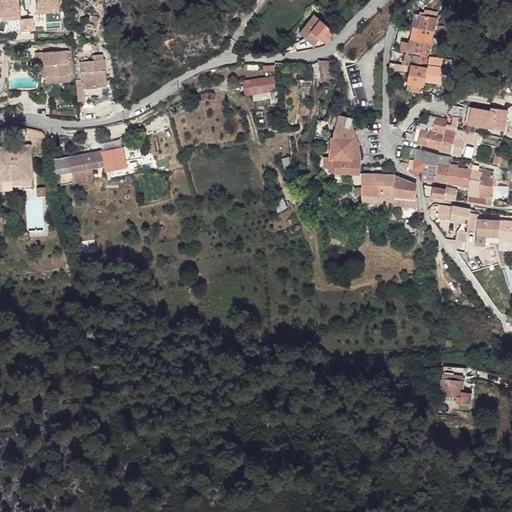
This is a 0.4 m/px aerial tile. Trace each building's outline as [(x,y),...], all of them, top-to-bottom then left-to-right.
[(0,0),(0,15),(21,13),(19,0),(0,0)] [(61,11),(61,6),(39,8),(39,2),(36,2),(37,13),(61,11)] [(409,72),(407,83),(423,86),(424,81),(430,57),(433,40),(434,37),(437,18),(431,16),(431,11),(425,10),(424,13),(420,12),(420,14),(418,27),(413,26),(409,43),(402,41),(400,50),(407,52),(405,61),(403,61),(402,65),(390,62),(389,69),(409,72)] [(300,33),(306,38),(311,31),(320,39),(326,44),(336,33),(314,15),(300,33)] [(439,26),(437,35),(447,37),(449,28),(439,26)] [(306,38),(315,45),(320,39),(311,31),(306,38)] [(45,76),(46,82),(71,81),(68,51),(43,52),(45,76)] [(41,67),(42,76),(45,76),(43,52),(35,53),(36,67),(41,67)] [(76,80),(78,101),(83,101),(82,97),(85,97),(84,88),(107,86),(107,78),(97,78),(96,71),(106,70),(105,59),(103,60),(103,55),(92,56),(93,61),(80,62),(81,79),(76,80)] [(430,57),(424,81),(440,83),(442,74),(450,75),(452,60),(430,57)] [(320,61),(321,82),(332,82),(332,61),(320,61)] [(107,78),(106,70),(96,71),(97,78),(107,78)] [(243,81),(245,95),(269,92),(271,103),(280,102),(278,91),(276,76),(243,81)] [(407,83),(406,90),(422,93),(423,86),(407,83)] [(302,86),(300,108),(309,108),(311,87),(302,86)] [(450,105),(448,116),(453,117),(459,118),(461,118),(463,107),(450,105)] [(472,107),(469,124),(488,127),(491,110),(472,107)] [(491,110),(488,127),(504,130),(507,110),(491,107),(491,110)] [(329,167),(329,171),(335,172),(348,173),(359,173),(360,159),(358,145),(353,128),(353,118),(338,115),(333,137),(331,157),(324,156),(324,167),(329,167)] [(413,142),(440,150),(446,125),(447,119),(430,115),(428,125),(418,122),(413,142)] [(446,125),(440,150),(451,153),(457,129),(459,118),(453,117),(451,126),(446,125)] [(457,129),(451,153),(461,156),(464,141),(476,144),(478,134),(457,129)] [(102,151),(102,152),(123,148),(121,140),(101,144),(102,151)] [(33,179),(31,145),(0,146),(0,180),(11,180),(33,179)] [(55,160),(57,174),(59,173),(59,170),(71,167),(72,171),(92,167),(91,165),(104,163),(106,170),(126,166),(123,148),(102,152),(102,151),(55,160)] [(417,149),(416,160),(415,160),(438,164),(439,156),(417,149)] [(438,164),(435,180),(447,183),(450,166),(449,166),(451,158),(439,156),(438,164)] [(416,177),(424,179),(435,180),(438,164),(415,160),(416,160),(410,159),(409,163),(401,162),(400,164),(409,172),(416,177)] [(447,183),(446,187),(458,189),(455,184),(461,185),(469,186),(471,170),(467,169),(450,166),(447,183)] [(468,193),(468,194),(491,198),(493,198),(494,174),(478,171),(479,167),(472,166),(471,170),(469,186),(468,193)] [(59,173),(61,185),(94,178),(92,167),(72,171),(71,167),(59,170),(59,173)] [(363,175),(362,193),(381,195),(381,198),(378,197),(378,203),(394,204),(394,206),(418,208),(417,198),(415,198),(416,189),(416,187),(415,184),(411,182),(395,176),(395,175),(363,173),(363,175)] [(355,186),(355,193),(362,193),(363,175),(352,175),(351,183),(355,186)] [(326,198),(335,206),(339,201),(330,194),(317,176),(312,181),(312,184),(326,198)] [(0,190),(12,189),(11,180),(0,180),(0,190)] [(458,189),(458,190),(468,193),(469,186),(461,185),(455,184),(458,189)] [(432,191),(431,197),(445,199),(445,198),(456,199),(458,190),(458,189),(446,187),(446,189),(429,186),(428,190),(432,191)] [(468,194),(467,201),(489,205),(491,198),(468,194)] [(452,206),(449,220),(468,223),(470,213),(471,209),(452,205),(452,206)] [(468,223),(468,229),(477,230),(476,245),(486,245),(486,236),(486,234),(490,234),(490,236),(499,237),(499,240),(511,241),(511,221),(477,219),(478,214),(470,213),(468,223)] [(27,240),(29,237),(44,236),(43,230),(28,231),(28,232),(26,231),(24,231),(22,232),(20,234),(20,236),(21,239),(23,240),(25,241),(27,240)] [(457,230),(456,241),(465,242),(467,232),(457,230)] [(464,286),(460,280),(455,284),(459,289),(464,286)] [(496,342),(493,354),(499,356),(502,343),(496,342)] [(444,366),(443,374),(463,376),(466,376),(467,368),(444,366)] [(442,379),(440,396),(457,397),(456,403),(460,403),(469,404),(471,393),(461,392),(462,381),(442,379)]
